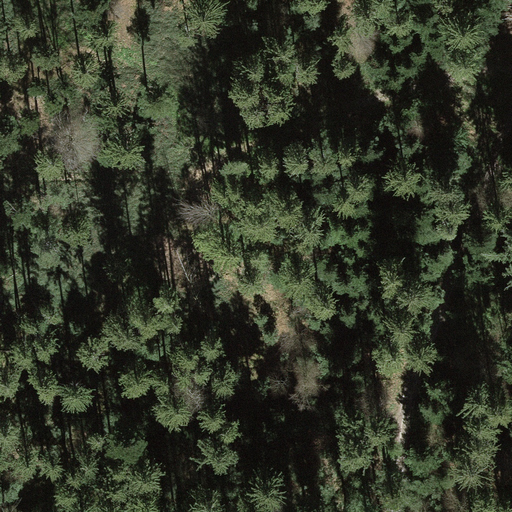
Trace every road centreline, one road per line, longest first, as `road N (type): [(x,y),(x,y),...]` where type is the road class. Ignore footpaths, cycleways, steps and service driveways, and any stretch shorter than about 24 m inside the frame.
road 1 (track): [(394,511),(405,399),(432,310),(511,120)]
road 2 (track): [(405,399),(311,511)]
